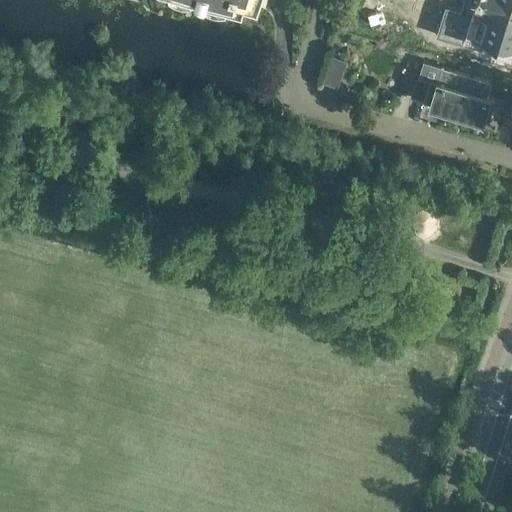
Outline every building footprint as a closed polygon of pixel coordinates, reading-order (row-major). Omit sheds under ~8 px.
[(190,0),(203,3),(202,9),(204,10),(207,12),(211,14),(217,15),(220,15),(224,15),(226,9),(240,13),(241,7),(255,10),(257,0),(190,0)] [(511,0),(466,0),(454,38),(484,46),(487,37),(511,45),(511,0)] [(366,26),(339,18),(336,27),(363,35),(366,26)] [(322,81),(337,86),(346,59),(331,54),(322,81)] [(419,74),(413,97),(488,118),(494,96),(487,94),(491,80),(441,65),(441,66),(423,62),(420,74),(419,74)]
